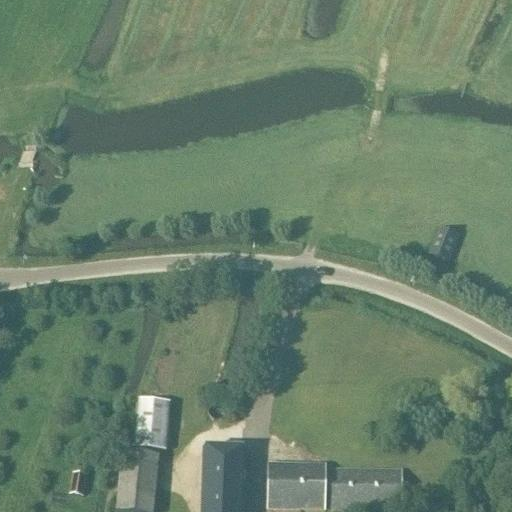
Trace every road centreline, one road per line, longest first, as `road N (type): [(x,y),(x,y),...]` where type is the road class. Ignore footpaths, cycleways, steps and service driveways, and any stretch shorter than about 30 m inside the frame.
road 1 (unclassified): [(0,282),(163,264),(301,267),(407,294),(511,347)]
road 2 (track): [(301,267),(378,114),(396,0)]
